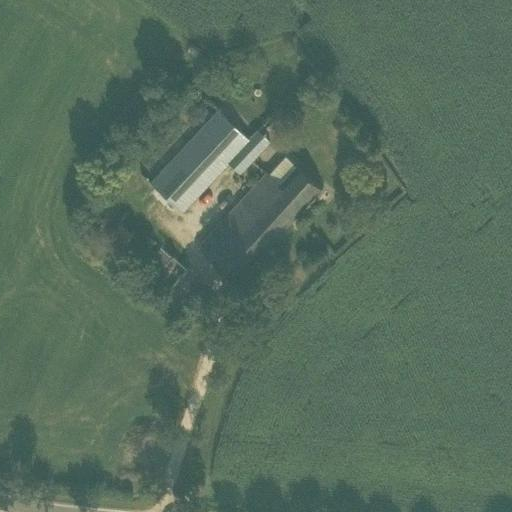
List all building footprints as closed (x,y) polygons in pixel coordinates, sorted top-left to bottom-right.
[(183,210),(228,162),(251,137),(219,109),(152,181),(183,210)] [(240,173),(263,149),(271,140),(258,129),(251,137),(228,162),(240,173)] [(122,174),(103,164),(92,186),(112,196),(122,174)] [(258,256),(265,249),(321,186),(298,165),(281,184),(267,171),(201,243),(239,276),(258,256)] [(189,267),(171,251),(128,213),(105,238),(167,292),(189,267)]
